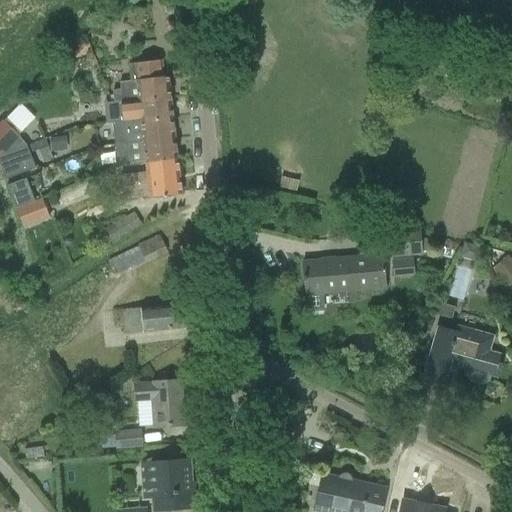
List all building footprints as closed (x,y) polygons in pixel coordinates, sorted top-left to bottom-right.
[(176,21),(166,22),(168,43),(178,42),(176,21)] [(68,60),(55,72),(60,78),(73,66),(68,60)] [(163,77),(161,61),(141,63),(128,65),(130,82),(119,82),(120,90),(112,91),(113,103),(170,96),(167,77),(163,77)] [(500,97),(505,77),(494,74),(489,94),(500,97)] [(112,125),(140,121),(139,119),(172,115),(170,96),(113,103),(110,103),(110,108),(107,114),(112,118),(112,119),(112,125)] [(114,145),(174,137),(172,115),(139,119),(140,121),(112,125),(114,145)] [(2,121),(0,123),(0,155),(18,136),(2,121)] [(144,163),(145,163),(177,159),(174,137),(114,145),(116,166),(144,163)] [(65,139),(49,140),(51,153),(66,152),(65,139)] [(27,147),(0,157),(0,167),(5,180),(35,168),(27,147)] [(181,194),(177,159),(145,163),(146,172),(121,175),(120,175),(122,200),(149,198),(181,194)] [(15,208),(34,201),(25,179),(7,186),(15,208)] [(22,227),(48,217),(42,198),(15,208),(22,227)] [(100,249),(141,224),(134,213),(93,237),(100,249)] [(387,256),(421,253),(419,231),(385,233),(387,256)] [(159,235),(137,245),(138,247),(144,262),(144,263),(167,253),(159,235)] [(478,263),(482,248),(463,243),(459,257),(478,263)] [(505,289),(511,282),(511,261),(507,256),(489,273),(505,289)] [(304,294),(386,287),(383,257),(322,262),(302,263),(304,294)] [(393,278),(414,276),(413,258),(391,261),(393,278)] [(183,328),(181,304),(140,309),(113,311),(115,326),(123,326),(124,335),(183,328)] [(456,325),(454,333),(437,329),(429,359),(424,378),(443,383),(449,363),(468,368),(467,375),(470,380),(482,384),(488,381),(489,374),(497,376),(502,357),(489,353),(493,336),(456,325)] [(153,383),(137,384),(138,398),(152,397),(154,427),(156,427),(186,425),(186,423),(185,407),(181,407),(179,381),(159,383),(153,383)] [(115,450),(142,447),(141,429),(114,431),(115,450)] [(151,463),(150,463),(153,510),(155,510),(198,507),(196,483),(190,483),(189,460),(151,463)] [(315,504),(314,510),(315,510),(323,511),(380,511),(385,489),(351,482),(351,480),(350,477),(349,475),(347,474),(344,474),(342,474),(340,475),(338,477),(337,479),(321,476),(315,504)] [(401,501),(398,511),(442,511),(443,511),(444,510),(429,507),(429,506),(428,506),(428,507),(425,506),(424,506),(421,506),(421,505),(417,504),(418,504),(416,503),(416,504),(401,501)]
